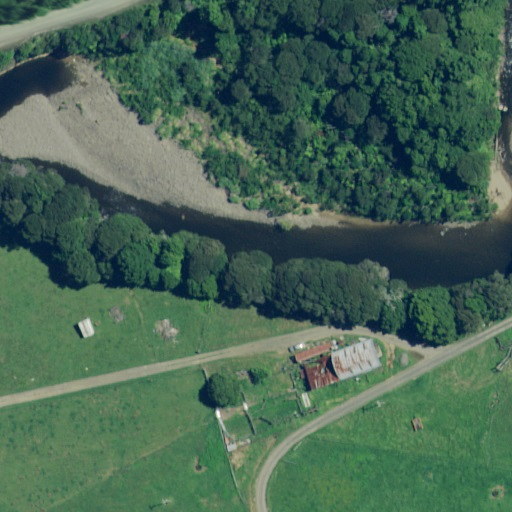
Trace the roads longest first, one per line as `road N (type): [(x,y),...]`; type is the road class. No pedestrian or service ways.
road 1 (track): [(0,401),(196,361),(407,378)]
road 2 (track): [(283,511),(276,458),(407,378)]
